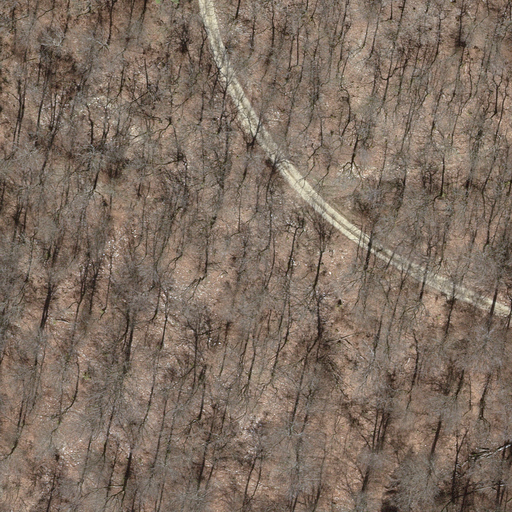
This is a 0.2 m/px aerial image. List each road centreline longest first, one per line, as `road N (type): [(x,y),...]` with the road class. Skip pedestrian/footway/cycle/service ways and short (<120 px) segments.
road 1 (track): [(511,311),(398,257),(342,219),(274,153),(215,50),(205,0)]
road 2 (track): [(316,194),(379,191),(511,156)]
